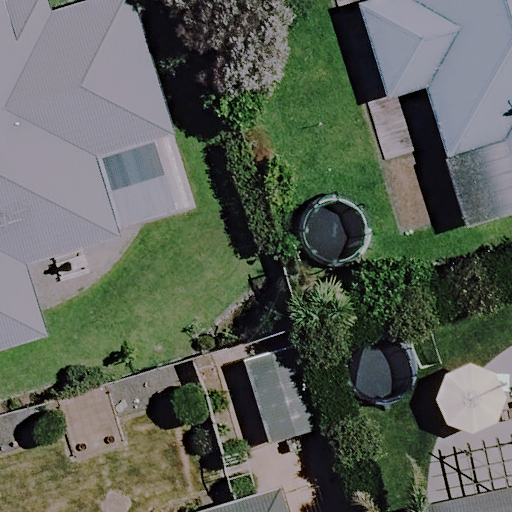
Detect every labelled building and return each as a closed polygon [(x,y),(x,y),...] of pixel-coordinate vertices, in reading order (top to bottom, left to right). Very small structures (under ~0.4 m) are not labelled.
[(3,0),(0,1),(0,352),(46,339),(25,266),(115,239),(91,159),(175,134),(135,0),(118,0),(49,21),(42,0),(3,0)] [(511,0),(385,0),(361,8),(390,100),(427,88),(472,230),(511,217),(511,0)] [(304,359),(248,372),(266,447),(321,434),(304,359)] [(418,511),(511,511),(511,492),(418,511)] [(281,511),(277,496),(224,511),(281,511)]
